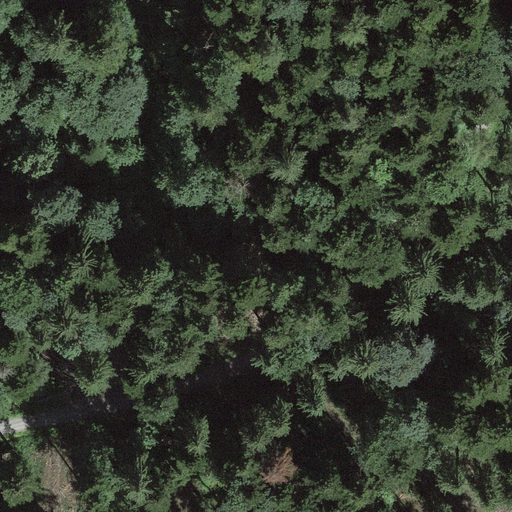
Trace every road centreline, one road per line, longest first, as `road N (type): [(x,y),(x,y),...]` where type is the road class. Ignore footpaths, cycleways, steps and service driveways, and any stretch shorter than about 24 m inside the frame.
road 1 (track): [(0,428),(205,381),(282,343),(452,176),(511,70)]
road 2 (track): [(85,412),(156,244),(153,39),(137,0)]
